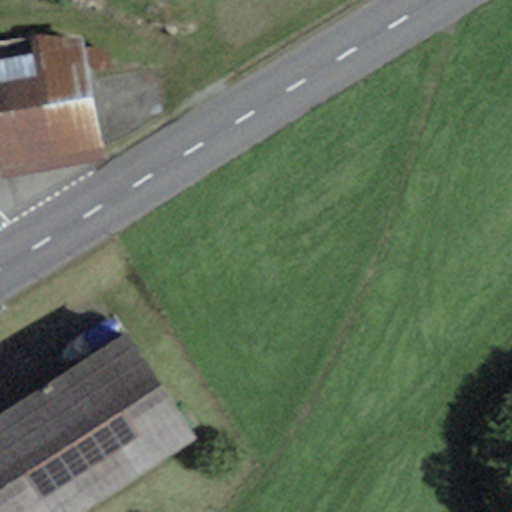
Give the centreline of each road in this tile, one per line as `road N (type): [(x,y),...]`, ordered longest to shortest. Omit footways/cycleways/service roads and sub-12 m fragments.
road 1 (track): [(486,0),(359,301),(296,423),(224,511)]
road 2 (primary): [(434,0),(31,250)]
